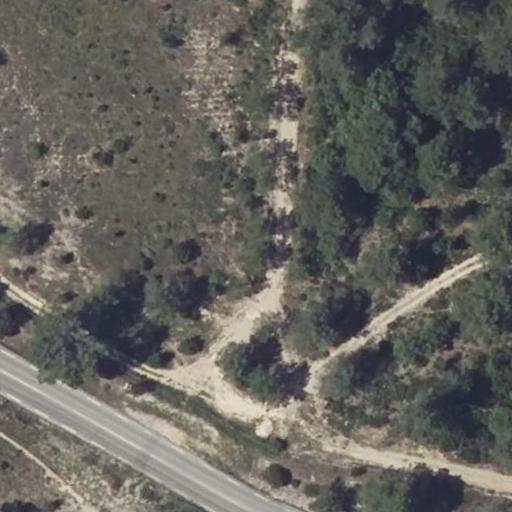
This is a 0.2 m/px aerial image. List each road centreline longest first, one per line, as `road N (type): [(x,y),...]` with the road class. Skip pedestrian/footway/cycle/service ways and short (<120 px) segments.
road 1 (track): [(0,282),(122,356),(370,459),(511,484)]
road 2 (track): [(172,377),(227,353),(265,315),(284,259),(296,0)]
road 3 (track): [(511,250),(424,292),(311,373),(275,420)]
road 4 (primary): [(0,374),(250,511)]
